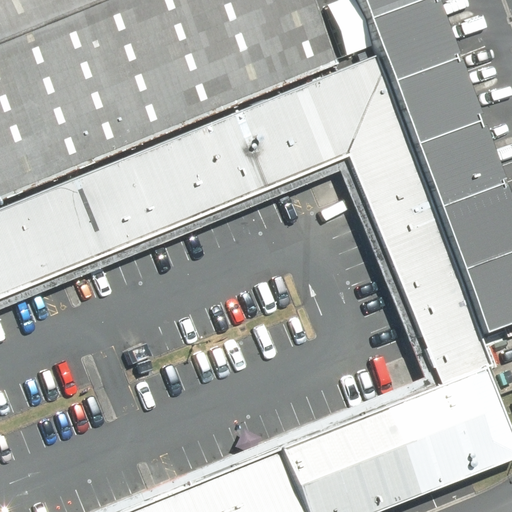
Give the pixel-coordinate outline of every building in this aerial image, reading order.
[(0,0),(0,201),(332,66),(305,0),(0,0)] [(348,0),(361,32),(429,7),(426,0),(348,0)] [(384,93),(452,69),(433,18),(429,7),(361,32),(384,93)] [(439,389),(481,372),(370,58),(0,209),(0,300),(348,159),(439,389)] [(407,155),(475,130),(466,109),(452,69),(384,93),(407,155)] [(430,217),(497,192),(480,146),(475,130),(407,155),(430,217)] [(453,279),(511,257),(511,231),(511,230),(497,192),(430,217),(453,279)] [(476,341),(511,327),(511,257),(453,279),(476,341)] [(137,511),(382,511),(511,459),(511,447),(481,372),(439,389),(137,511)]
